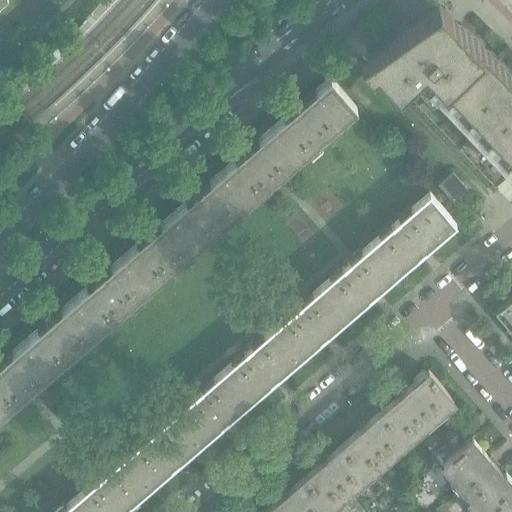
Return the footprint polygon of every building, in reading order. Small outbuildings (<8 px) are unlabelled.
[(511,77),(442,4),(440,2),(437,2),(434,3),(381,39),(382,40),(366,51),(398,85),(494,187),(511,171),(511,77)] [(356,106),(344,91),(330,75),(271,126),(297,156),(356,106)] [(297,156),(271,126),(222,168),(248,199),(295,158),(297,156)] [(248,199),(222,168),(173,210),(199,241),(248,199)] [(452,171),(438,183),(452,200),(466,188),(452,171)] [(397,272),(441,234),(455,221),(429,190),(370,241),(397,272)] [(199,241),(173,210),(124,253),(150,283),(199,241)] [(348,314),(384,283),(397,272),(370,241),(321,283),(348,314)] [(150,283),(124,253),(74,295),(100,326),(150,283)] [(299,356),(334,325),(348,314),(321,283),(272,325),(299,356)] [(510,328),(511,325),(511,294),(494,310),(510,328)] [(100,326),(74,295),(25,338),(51,368),(100,326)] [(248,399),(285,367),(299,356),(272,325),(222,368),(248,399)] [(51,368),(25,338),(0,359),(0,408),(2,411),(51,368)] [(199,441),(235,410),(248,399),(222,368),(173,411),(199,441)] [(453,398),(428,368),(425,371),(423,368),(412,377),(415,380),(400,393),(425,422),(453,398)] [(395,443),(411,429),(414,432),(425,422),(400,393),(361,426),(387,455),(397,446),(395,443)] [(150,484),(186,453),(199,441),(173,411),(124,453),(150,484)] [(357,476),(373,462),(376,464),(387,455),(361,426),(323,458),(349,488),(359,479),(357,476)] [(459,488),(492,460),(471,436),(459,446),(452,438),(444,444),(430,456),(459,488)] [(88,511),(117,511),(137,495),(150,484),(124,453),(75,495),(88,511)] [(319,509),(335,494),(338,497),(349,488),(323,458),(289,488),(285,491),(303,511),(320,511),(322,511),(319,509)] [(511,511),(511,483),(511,482),(511,478),(505,470),(502,472),(492,460),(459,488),(479,511),(511,511)] [(303,511),(285,491),(281,494),(260,511),(303,511)] [(88,511),(75,495),(55,511),(88,511)]
